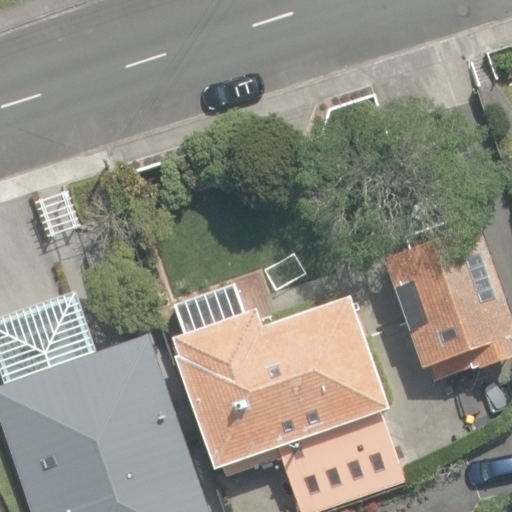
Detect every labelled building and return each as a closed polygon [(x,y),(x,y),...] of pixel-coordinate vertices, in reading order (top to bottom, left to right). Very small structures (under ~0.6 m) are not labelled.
[(424,373),(511,340),(511,320),(478,226),(383,262),(424,373)] [(171,300),(182,333),(248,311),(237,278),(171,300)] [(171,357),(213,474),(387,411),(348,301),(266,331),(258,311),(170,342),(174,356),(171,357)] [(0,386),(0,418),(32,511),(209,511),(149,336),(0,386)] [(385,423),(279,460),(296,511),(314,511),(404,481),(385,423)]
